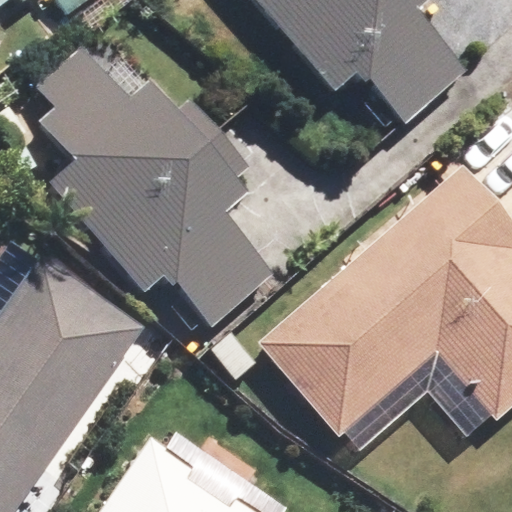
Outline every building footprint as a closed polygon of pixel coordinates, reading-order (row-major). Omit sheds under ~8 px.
[(247,0),(329,93),(353,72),(398,124),(462,69),(412,11),(424,0),(247,0)] [(124,102),(76,48),(32,88),(48,105),(30,120),(63,157),(38,179),(136,286),(154,269),(207,327),(268,272),(217,216),(240,195),(230,182),(245,169),(182,100),(167,113),(142,86),(124,102)] [(511,231),(456,167),(251,344),(332,436),(429,351),(490,420),(511,400),(511,231)] [(0,511),(9,511),(138,330),(34,257),(0,305),(0,511)] [(253,511),(144,439),(94,511),(253,511)]
